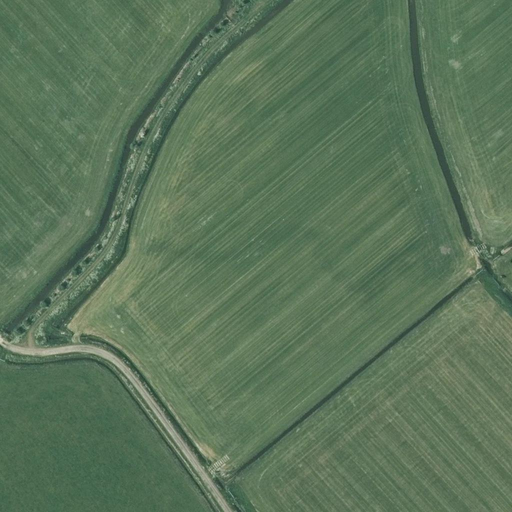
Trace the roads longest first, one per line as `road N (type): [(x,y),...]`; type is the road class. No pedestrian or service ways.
road 1 (track): [(23,352),(33,326),(114,237),(167,108),(199,66),(272,0)]
road 2 (unclassified): [(230,511),(108,357),(76,349),(23,352),(0,341)]
